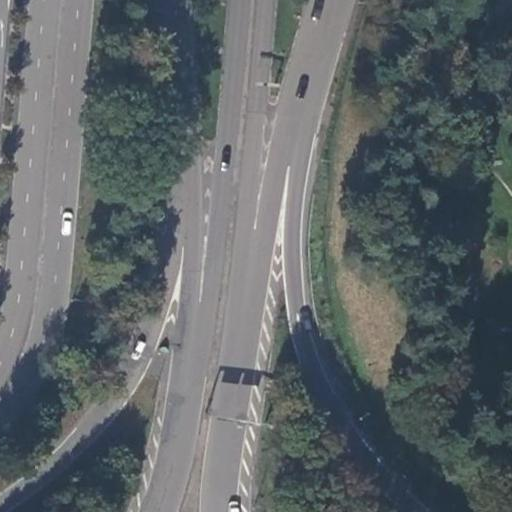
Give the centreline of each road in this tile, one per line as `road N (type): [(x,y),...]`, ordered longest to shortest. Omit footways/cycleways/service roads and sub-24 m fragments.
road 1 (tertiary): [(0,423),(33,375),(50,321),(79,0)]
road 2 (trunk): [(420,511),(342,424),(312,362),(295,293),(292,141)]
road 3 (trunk): [(188,198),(152,324),(117,396),(60,458),(0,505)]
road 4 (tertiary): [(43,0),(15,321),(0,366)]
road 5 (trunk): [(220,511),(252,257)]
road 6 (trunk): [(245,89),(197,337)]
road 7 (trunk): [(174,0),(188,198)]
road 8 (trunk): [(197,337),(158,511)]
road 9 (trunk): [(252,257),(243,227),(251,142),(245,89)]
road 10 (trunk): [(292,141),(330,0)]
road 11 (trunk): [(188,198),(197,337)]
road 12 (trunk): [(252,257),(292,141)]
